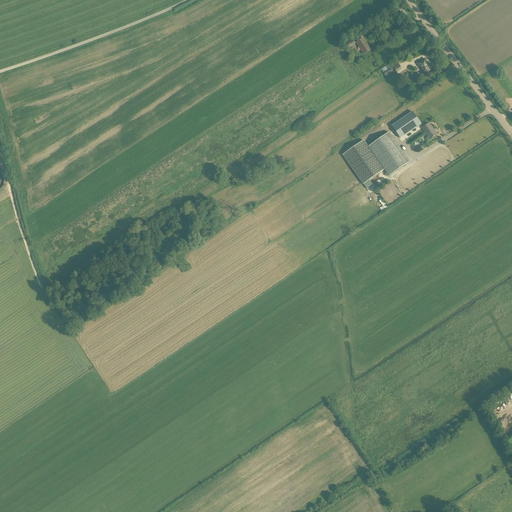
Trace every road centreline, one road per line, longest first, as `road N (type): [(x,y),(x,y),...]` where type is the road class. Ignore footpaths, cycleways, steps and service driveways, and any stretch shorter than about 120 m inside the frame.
road 1 (tertiary): [(511,133),(409,0)]
road 2 (track): [(52,307),(0,160)]
